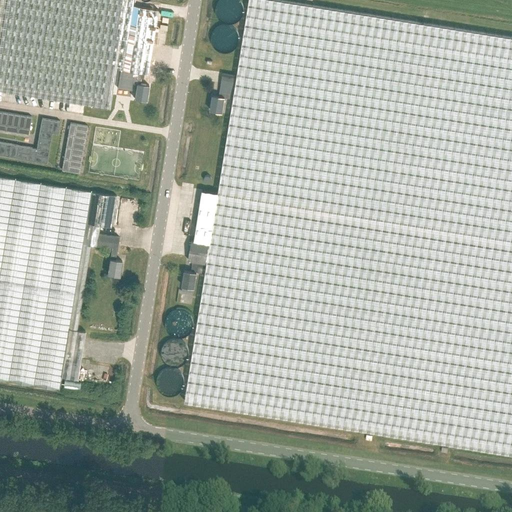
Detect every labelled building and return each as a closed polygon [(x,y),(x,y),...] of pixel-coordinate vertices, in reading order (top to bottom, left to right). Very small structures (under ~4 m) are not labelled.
[(116,76),(137,79),(137,83),(146,84),(148,81),(148,77),(148,73),(158,9),(133,5),(133,0),(0,0),(0,90),(111,108),(116,76)] [(207,265),(185,401),(511,453),(511,36),(284,0),(249,0),(218,192),(207,265)] [(232,99),(236,75),(223,73),(220,96),(212,95),(210,110),(222,112),(224,97),(232,99)] [(137,83),(134,98),(146,100),(148,85),(146,84),(137,83)] [(0,111),(0,129),(5,130),(8,113),(0,111)] [(17,132),(20,115),(8,113),(5,130),(17,132)] [(29,134),(32,117),(30,116),(20,115),(17,132),(29,134)] [(39,137),(51,139),(52,132),(58,134),(60,121),(54,120),(42,118),(39,137)] [(93,121),(85,173),(101,176),(110,124),(93,121)] [(70,123),(68,134),(86,138),(88,126),(70,123)] [(124,127),(123,135),(135,137),(136,128),(124,127)] [(86,138),(68,134),(66,146),(84,149),(86,138)] [(38,143),(49,145),(51,139),(39,137),(38,143)] [(18,146),(0,143),(0,144),(0,154),(16,157),(16,158),(18,146)] [(49,145),(38,143),(37,149),(34,161),(46,163),(49,145)] [(34,161),(37,149),(18,146),(16,158),(34,161)] [(84,149),(66,146),(64,158),(81,161),(84,149)] [(79,173),(81,161),(64,158),(62,170),(79,173)] [(90,245),(96,245),(98,233),(99,225),(110,227),(115,195),(91,191),(0,176),(0,377),(59,388),(61,376),(78,379),(80,363),(85,330),(77,329),(90,245)] [(182,289),(181,293),(193,294),(193,291),(194,285),(195,285),(197,270),(198,264),(207,265),(218,192),(203,189),(194,241),(191,240),(188,260),(193,260),(191,271),(185,270),(182,283),(183,283),(182,289)] [(119,275),(121,260),(114,259),(118,236),(98,233),(96,245),(111,248),(107,273),(119,275)]
